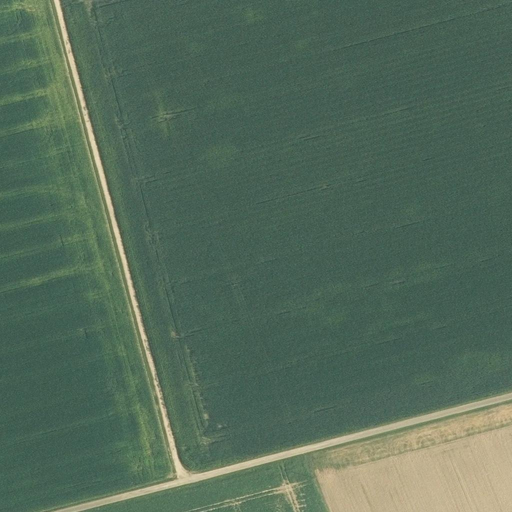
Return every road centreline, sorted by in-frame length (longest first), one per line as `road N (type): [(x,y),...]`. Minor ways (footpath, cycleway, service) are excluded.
road 1 (track): [(186,483),(61,0)]
road 2 (track): [(75,511),(511,399)]
